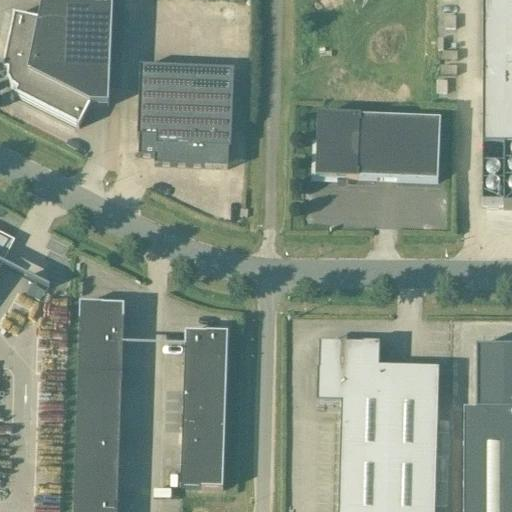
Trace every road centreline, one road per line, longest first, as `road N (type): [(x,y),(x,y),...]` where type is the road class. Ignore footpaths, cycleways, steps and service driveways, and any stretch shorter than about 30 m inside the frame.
road 1 (unclassified): [(267,280),(201,261),(0,168)]
road 2 (unclassified): [(511,279),(267,280)]
road 3 (unclassified): [(263,511),(267,280)]
